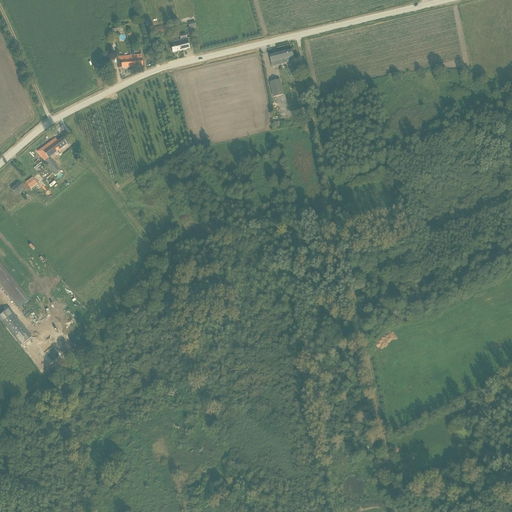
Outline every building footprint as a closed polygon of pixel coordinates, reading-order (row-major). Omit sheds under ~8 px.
[(167,31),(166,24),(152,28),(153,35),(166,32),(166,33),(169,33),(169,30),(167,31)] [(173,53),(189,49),(187,38),(175,41),(176,44),(171,45),(173,53)] [(292,50),(270,55),(273,67),(289,63),(288,59),(294,58),(292,50)] [(141,55),(131,56),(131,60),(130,60),(130,67),(143,66),(141,55)] [(119,68),(130,67),(130,60),(131,60),(131,56),(118,57),(119,68)] [(96,63),(99,72),(112,66),(109,57),(96,63)] [(270,83),(274,97),(283,94),(280,80),(270,83)] [(272,119),(275,128),(281,126),(278,117),(272,119)] [(58,170),(49,158),(67,145),(62,138),(57,141),(55,139),(38,151),(45,161),(54,174),(58,170)] [(61,190),(84,171),(76,162),(47,186),(48,188),(51,186),(53,188),(57,185),(61,190)] [(30,189),(37,184),(33,178),(26,183),(30,189)] [(18,182),(11,189),(16,195),(24,188),(18,182)] [(0,289),(36,334),(47,325),(0,266),(0,289)] [(0,319),(3,323),(20,346),(31,337),(9,308),(0,315),(0,319)]
